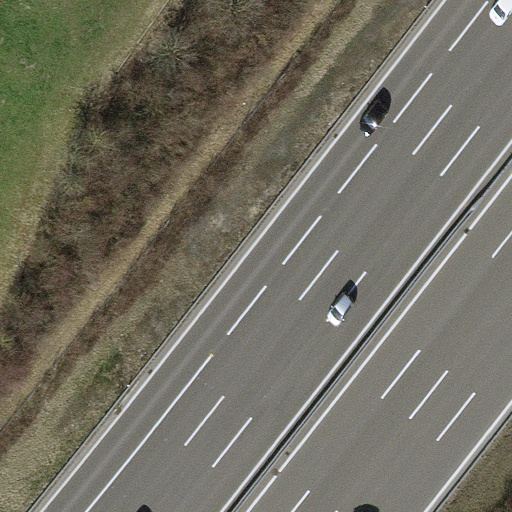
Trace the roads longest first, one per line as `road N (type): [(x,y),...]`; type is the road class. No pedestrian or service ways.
road 1 (motorway): [(511,57),(155,511)]
road 2 (motorway): [(317,511),(511,264)]
